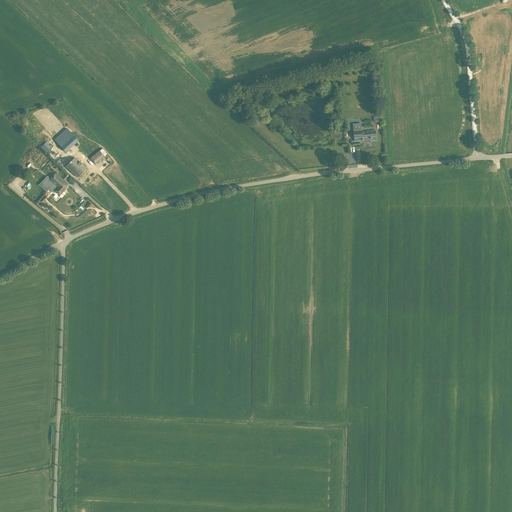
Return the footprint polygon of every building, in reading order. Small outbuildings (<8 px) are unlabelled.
[(364,141),(364,142),(371,141),(371,140),(376,140),(375,130),(362,132),(361,123),(353,124),(355,141),(361,140),(361,142),(364,141)] [(66,152),(78,141),(78,140),(85,133),(81,128),(73,135),(67,128),(54,139),(66,152)] [(51,158),(57,153),(46,142),(40,148),(51,158)] [(107,155),(102,149),(91,158),(95,164),(107,155)] [(48,158),(39,150),(31,159),(40,167),(48,158)] [(78,177),(86,168),(74,158),(67,166),(78,177)] [(68,184),(56,173),(46,183),(54,191),(55,191),(59,194),(67,186),(68,184)]
